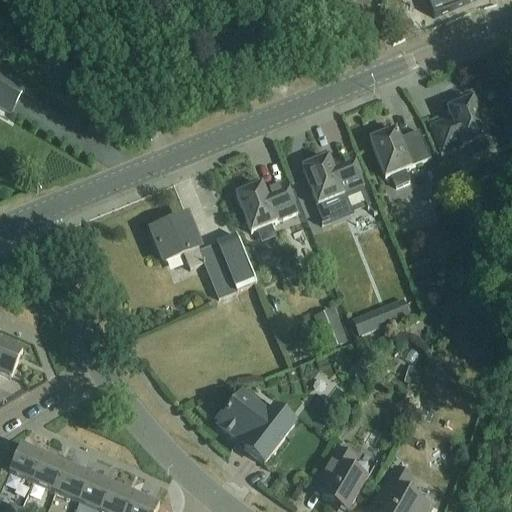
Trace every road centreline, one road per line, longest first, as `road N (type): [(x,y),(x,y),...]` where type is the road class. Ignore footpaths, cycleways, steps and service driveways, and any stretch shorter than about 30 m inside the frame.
road 1 (tertiary): [(34,214),(511,21)]
road 2 (residential): [(102,371),(40,248),(34,214)]
road 3 (residential): [(213,500),(102,371)]
